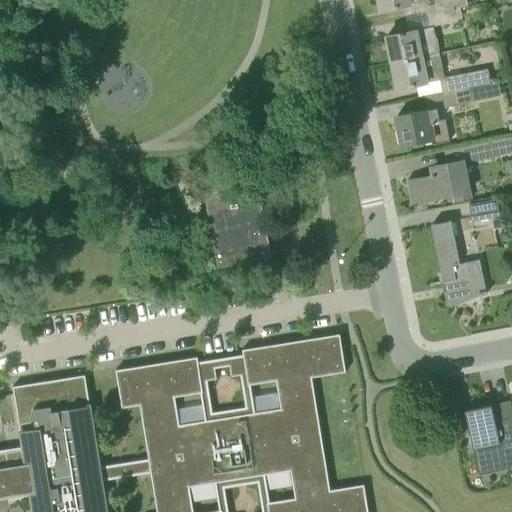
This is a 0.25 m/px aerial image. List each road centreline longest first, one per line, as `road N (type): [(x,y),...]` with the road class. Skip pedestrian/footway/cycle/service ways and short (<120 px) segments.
road 1 (residential): [(396,334),(330,0)]
road 2 (residential): [(396,334),(405,356),(435,365),(511,348)]
